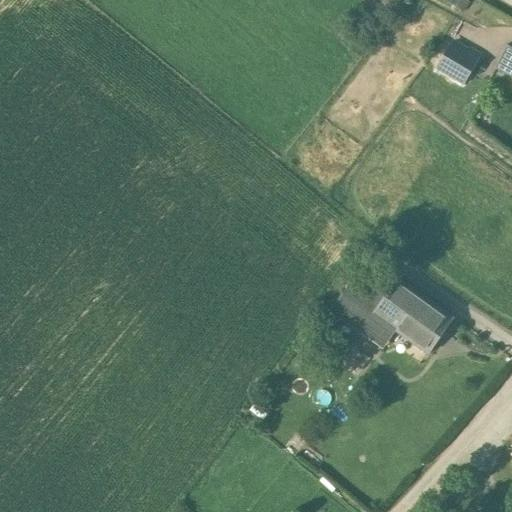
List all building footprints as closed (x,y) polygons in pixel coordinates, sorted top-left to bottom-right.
[(465,51),(452,43),(438,66),(465,82),(481,55),(471,49),(465,51)] [(511,46),(508,44),(495,68),(511,76),(511,46)] [(321,71),(305,92),(319,104),(336,83),(321,71)] [(439,306),(399,277),(373,313),(387,323),(428,352),(453,317),(439,307),(439,306)] [(369,293),(358,285),(331,323),(342,331),(353,316),(362,322),(377,300),(368,294),(369,293)] [(373,313),(360,332),(374,342),(387,323),(373,313)] [(291,438),(257,410),(248,421),(282,449),(291,438)] [(310,437),(300,428),(291,438),(282,449),(293,458),(310,437)] [(265,446),(242,476),(264,494),(288,464),(265,446)]
